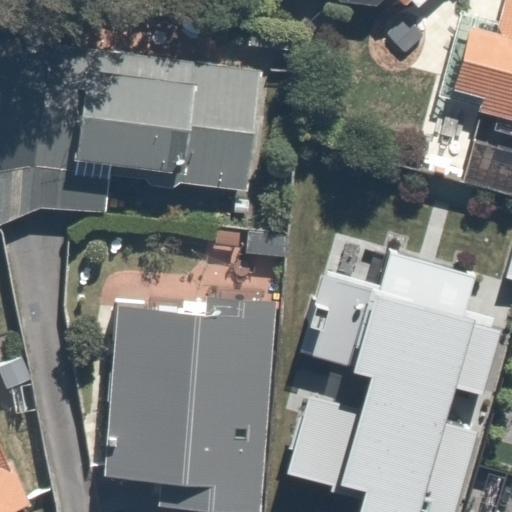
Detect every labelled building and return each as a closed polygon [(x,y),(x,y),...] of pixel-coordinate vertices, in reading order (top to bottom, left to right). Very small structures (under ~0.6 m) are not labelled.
[(392,0),(414,26),(444,0),(392,0)] [(511,0),(499,0),(458,103),(511,124),(511,0)] [(0,174),(71,157),(43,42),(0,52),(0,174)] [(161,199),(272,203),(277,61),(102,54),(98,169),(162,171),(161,199)] [(467,511),(511,362),(511,327),(334,276),(310,358),(330,364),(296,479),(365,499),(361,511),(467,511)] [(280,511),(289,320),(119,313),(110,510),(145,511),(280,511)] [(0,511),(26,511),(40,507),(0,409),(0,511)]
